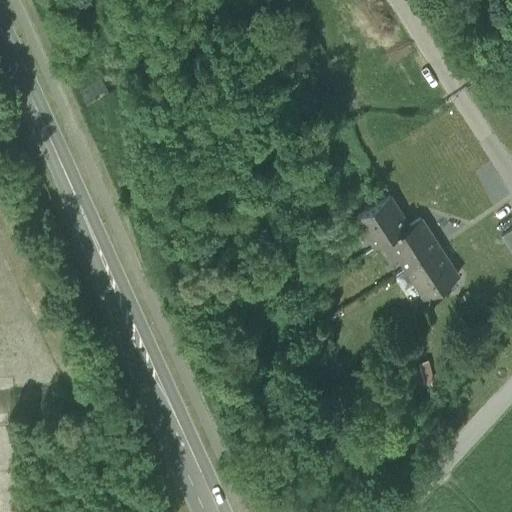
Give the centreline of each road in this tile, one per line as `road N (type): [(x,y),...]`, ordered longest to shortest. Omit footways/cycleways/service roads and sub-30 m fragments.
road 1 (tertiary): [(212,511),(0,35)]
road 2 (residential): [(398,511),(511,391)]
